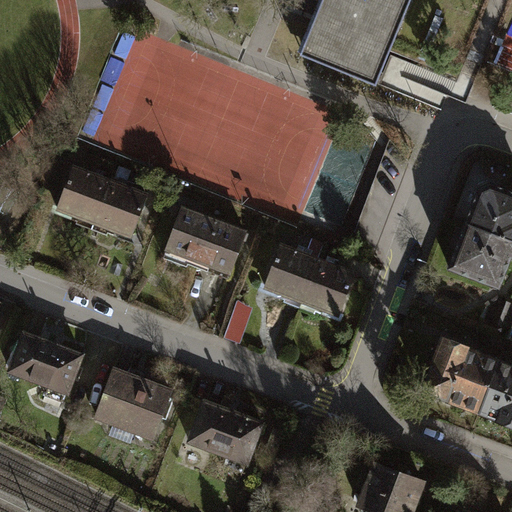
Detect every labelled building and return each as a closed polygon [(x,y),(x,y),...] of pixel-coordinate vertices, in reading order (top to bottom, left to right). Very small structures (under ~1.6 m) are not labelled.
[(323,0),(301,56),(376,86),(392,48),(411,0),(323,0)] [(511,0),(411,0),(392,48),(487,87),(500,92),(511,61),(511,0)] [(121,186),(91,175),(75,168),(59,209),(131,237),(147,196),(121,186)] [(480,189),(466,224),(511,240),(511,192),(490,184),(480,189)] [(210,265),(230,273),(245,232),(184,209),(169,251),(189,258),(187,263),(208,271),(210,265)] [(511,256),(511,240),(466,224),(449,270),(500,289),(511,256)] [(267,288),(303,301),(318,261),(283,247),(267,288)] [(303,301),(339,315),(355,274),(318,261),(303,301)] [(500,322),(511,326),(511,301),(508,300),(500,322)] [(83,355),(26,333),(11,371),(68,393),(83,355)] [(499,362),(441,341),(423,389),(480,411),(499,362)] [(511,366),(499,362),(480,411),(511,423),(511,366)] [(128,375),(115,371),(98,415),(155,436),(172,392),(142,381),(143,377),(129,372),(128,375)] [(263,423),(205,401),(190,441),(248,463),(263,423)] [(412,511),(425,481),(376,463),(360,506),(363,507),(363,511),(412,511)]
